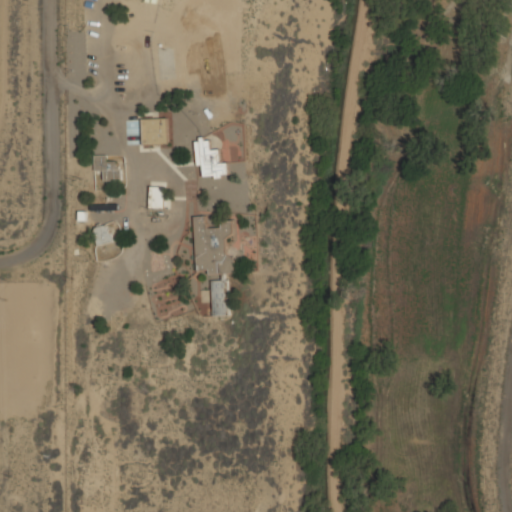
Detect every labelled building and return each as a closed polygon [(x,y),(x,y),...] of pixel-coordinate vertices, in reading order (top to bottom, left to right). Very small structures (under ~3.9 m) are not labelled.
[(168,143),(167,117),(141,118),(142,144),(168,143)] [(194,139),(196,166),(202,165),(202,177),(227,175),(226,160),(220,161),(219,149),(210,149),(209,138),(194,139)] [(163,208),(164,187),(149,186),(149,207),(163,208)] [(194,216),(197,270),(208,269),(208,274),(237,272),(236,255),(227,256),(225,234),(233,234),(232,220),(221,221),(221,227),(207,228),(206,215),(194,216)] [(94,227),(97,243),(111,241),(108,224),(94,227)] [(228,279),(212,280),(213,315),(229,315),(228,279)]
